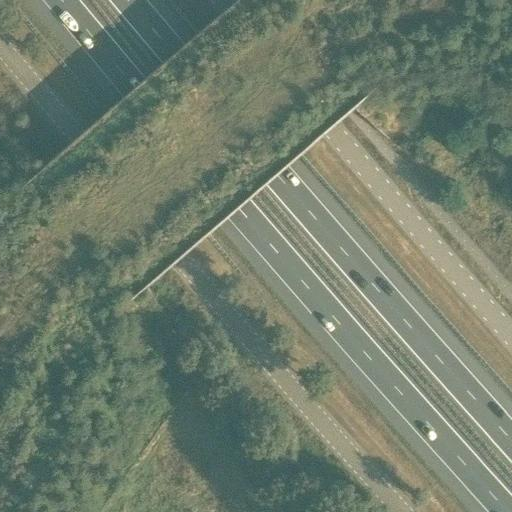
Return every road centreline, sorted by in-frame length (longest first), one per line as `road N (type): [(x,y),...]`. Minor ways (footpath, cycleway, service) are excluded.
road 1 (motorway): [(58,0),(505,511)]
road 2 (tertiary): [(399,511),(0,49)]
road 3 (motorway): [(511,442),(125,0)]
road 4 (tertiary): [(511,339),(221,0)]
